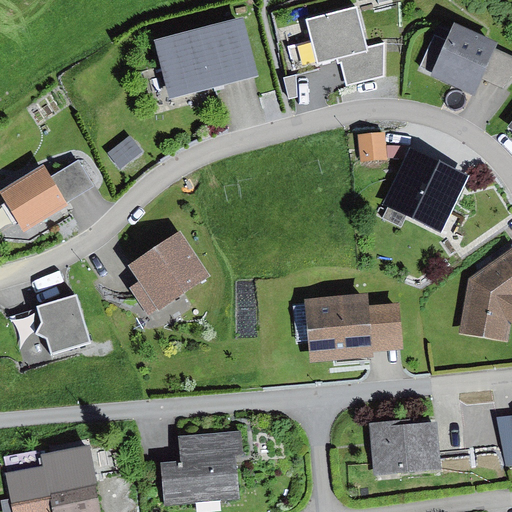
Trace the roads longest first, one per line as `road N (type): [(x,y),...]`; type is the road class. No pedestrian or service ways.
road 1 (residential): [(511,173),(465,132),(435,119),(364,109),(193,159),(102,234),(0,274)]
road 2 (residential): [(312,398),(0,423)]
road 3 (residential): [(511,377),(312,398)]
